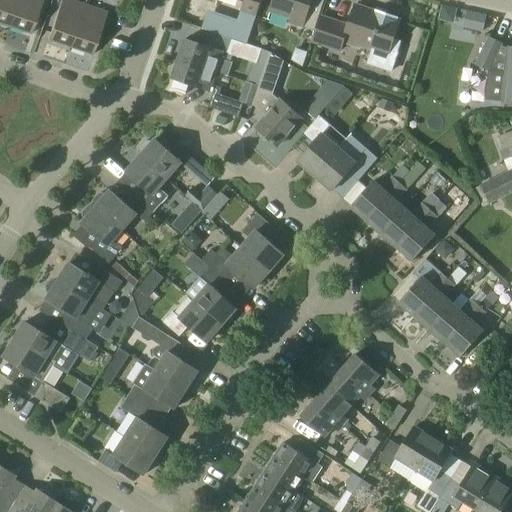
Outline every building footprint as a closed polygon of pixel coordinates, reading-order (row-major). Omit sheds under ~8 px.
[(0,0),(0,24),(9,27),(18,0),(0,0)] [(18,0),(9,27),(32,35),(43,0),(18,0)] [(61,0),(48,40),(70,48),(85,6),(67,0),(61,0)] [(246,0),(242,13),(256,18),(262,0),(246,0)] [(304,27),(315,31),(319,16),(325,0),(274,0),(270,12),(289,18),(287,23),(304,29),(304,27)] [(376,10),(375,12),(355,5),(348,26),(319,16),(315,31),(311,41),(340,51),(343,43),(359,48),(360,45),(372,49),(371,52),(372,52),(368,64),(391,72),(395,60),(398,53),(399,53),(399,52),(398,52),(402,41),(394,39),(400,20),(398,20),(399,18),(397,17),(396,21),(386,18),(386,17),(376,14),(377,10),(376,10)] [(85,6),(70,48),(93,56),(108,14),(85,6)] [(464,25),(484,29),(487,15),(467,11),(464,25)] [(503,44),(489,37),(475,65),(489,71),(486,100),(511,102),(511,49),(509,49),(502,46),(503,44)] [(257,64),(265,67),(270,52),(271,52),(271,51),(262,48),(262,49),(231,39),(226,53),(186,39),(179,59),(216,72),(226,75),(231,63),(233,56),(257,64)] [(295,50),(291,61),(302,68),(303,65),(307,54),(295,50)] [(259,86),(258,89),(273,94),(284,61),(271,52),(270,52),(265,67),(259,86)] [(212,84),(216,72),(179,59),(172,79),(174,80),(171,89),(185,94),(189,85),(213,93),(209,107),(239,117),(244,103),(239,101),(220,95),(222,88),(212,84)] [(337,95),(345,102),(352,94),(344,87),(337,95)] [(382,98),(375,105),(378,107),(390,112),(394,103),(382,98)] [(266,117),(257,128),(258,130),(257,131),(258,135),(263,140),(266,140),(268,138),(277,146),(302,118),(281,100),(280,101),(266,117)] [(298,162),(315,177),(339,149),(347,140),(337,132),(319,116),(304,135),(314,144),(298,162)] [(511,132),(499,137),(504,150),(502,151),(505,160),(511,157),(511,132)] [(142,154),(141,156),(167,179),(189,154),(181,147),(173,156),(155,140),(152,143),(149,141),(145,141),(139,148),(140,152),(142,154)] [(333,190),(344,199),(359,181),(372,164),(378,157),(367,148),(361,154),(354,149),(348,156),(339,149),(315,177),(332,191),(333,190)] [(167,179),(141,156),(126,173),(144,188),(136,197),(153,213),(168,196),(159,188),(167,179)] [(351,207),(366,221),(400,182),(410,172),(403,165),(392,176),(392,175),(381,187),(374,181),(367,188),(359,181),(344,199),(352,206),(351,207)] [(481,186),(474,189),(483,207),(489,204),(490,205),(511,193),(511,169),(509,171),(480,185),(481,186)] [(381,234),(405,208),(397,202),(408,190),(400,182),(366,221),(381,234)] [(204,211),(218,195),(218,194),(208,185),(200,195),(193,188),(186,196),(204,211)] [(91,203),(123,231),(137,214),(146,222),(153,213),(136,197),(128,206),(110,191),(106,196),(103,193),(100,193),(92,200),(93,201),(91,203)] [(431,209),(397,248),(413,262),(436,236),(428,229),(448,208),(439,200),(431,209)] [(405,208),(381,234),(397,248),(431,209),(423,202),(411,214),(405,208)] [(114,240),(123,231),(91,203),(90,205),(89,204),(82,212),(83,216),(86,219),(82,224),(99,239),(91,248),(109,264),(123,248),(114,240)] [(193,203),(184,213),(193,221),(202,211),(193,203)] [(209,206),(202,213),(210,220),(216,213),(209,206)] [(242,248),(269,272),(284,255),(266,239),(275,229),(259,214),(243,232),(250,239),(242,248)] [(442,241),(433,251),(444,260),(453,250),(442,241)] [(269,272),(242,248),(233,258),(222,248),(216,254),(211,250),(202,260),(227,283),(236,273),(255,289),(269,272)] [(113,266),(135,286),(138,282),(116,262),(113,266)] [(88,300),(100,307),(102,309),(108,299),(114,291),(116,292),(123,282),(94,263),(87,274),(70,263),(58,282),(88,300)] [(186,294),(194,302),(222,326),(237,309),(218,293),(227,283),(209,267),(186,294)] [(415,317),(448,279),(441,272),(431,284),(422,277),(399,303),(415,317)] [(415,317),(430,330),(453,304),(446,298),(456,286),(448,279),(415,317)] [(59,323),(71,331),(86,340),(93,329),(88,326),(100,307),(88,300),(58,282),(58,283),(54,281),(50,281),(47,287),(47,291),(51,294),(47,300),(66,312),(59,323)] [(147,298),(138,290),(134,295),(141,317),(153,303),(147,298)] [(430,330),(445,344),(479,305),(471,298),(460,310),(453,304),(430,330)] [(485,298),(479,305),(445,344),(461,358),(484,332),(476,324),(487,312),(486,312),(492,305),(485,298)] [(207,343),(222,326),(194,302),(180,319),(173,312),(163,322),(180,337),(189,327),(207,343)] [(134,328),(142,333),(148,323),(140,318),(134,328)] [(26,322),(15,340),(55,365),(68,373),(79,356),(90,362),(99,348),(86,340),(71,331),(63,345),(26,322)] [(162,361),(156,371),(186,390),(198,371),(178,358),(185,347),(167,335),(161,345),(156,346),(153,350),(154,356),(162,361)] [(55,365),(15,340),(3,358),(42,382),(34,396),(61,414),(71,399),(44,382),(55,365)] [(120,350),(115,358),(124,363),(129,356),(120,350)] [(342,370),(370,395),(376,389),(371,385),(380,375),(357,355),(342,370)] [(135,385),(128,396),(144,406),(152,394),(174,409),(179,402),(182,404),(185,403),(189,397),(188,393),(186,391),(186,390),(156,371),(146,364),(133,383),(135,385)] [(370,395),(342,370),(329,386),(352,406),(360,397),(365,401),(370,395)] [(76,394),(89,399),(93,387),(80,382),(76,394)] [(315,401),(343,426),(349,419),(344,415),(352,406),(329,386),(315,401)] [(155,413),(144,406),(128,396),(120,407),(129,413),(117,431),(156,456),(168,437),(148,424),(155,413)] [(343,426),(315,401),(301,417),(324,438),(333,428),(338,432),(343,426)] [(399,406),(393,415),(401,420),(407,411),(399,406)] [(401,420),(393,415),(387,425),(395,430),(401,420)] [(414,469),(434,439),(415,427),(402,448),(390,440),(378,461),(390,468),(396,458),(414,469)] [(144,475),(156,456),(126,437),(114,455),(106,450),(98,462),(117,474),(124,462),(144,475)] [(373,437),(366,447),(367,448),(374,453),(381,442),(373,437)] [(305,476),(304,479),(308,481),(308,480),(313,483),(323,467),(318,464),(324,455),(300,439),(294,449),(284,443),(275,457),(305,476)] [(417,507),(425,511),(431,511),(452,478),(440,471),(453,451),(434,439),(407,481),(426,492),(417,507)] [(358,442),(352,450),(361,456),(366,447),(358,442)] [(329,446),(326,451),(334,457),(338,452),(329,446)] [(367,448),(366,447),(361,456),(356,463),(348,459),(345,464),(361,474),(374,453),(367,448)] [(275,457),(265,472),(296,491),(304,479),(305,476),(275,457)] [(463,501),(475,509),(495,477),(475,464),(462,485),(452,478),(431,511),(444,511),(449,504),(458,509),(463,501)] [(0,465),(0,511),(9,511),(16,502),(5,494),(16,476),(0,465)] [(296,491),(265,472),(256,486),(295,511),(305,498),(295,492),(296,491)] [(511,494),(511,487),(495,477),(475,509),(480,511),(508,511),(503,509),(511,494)] [(352,494),(353,495),(362,500),(363,500),(372,486),(362,479),(352,494)] [(295,511),(256,486),(246,501),(263,511),(295,511)] [(51,511),(58,503),(38,490),(26,508),(16,502),(9,511),(51,511)] [(353,495),(352,494),(347,491),(342,499),(348,503),(353,495)] [(335,509),(339,511),(342,511),(348,503),(342,499),(335,509)] [(263,511),(246,501),(239,511),(263,511)] [(72,511),(58,503),(51,511),(72,511)]
